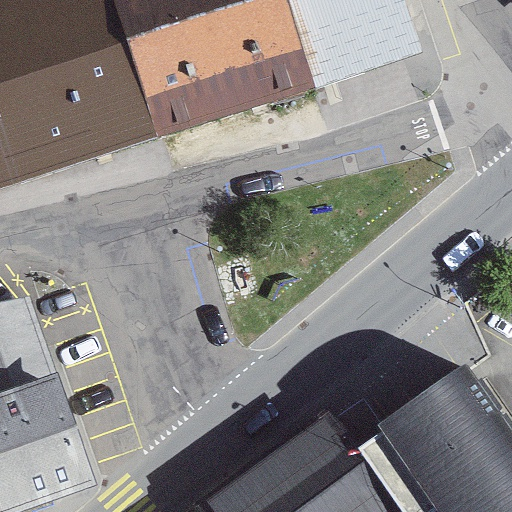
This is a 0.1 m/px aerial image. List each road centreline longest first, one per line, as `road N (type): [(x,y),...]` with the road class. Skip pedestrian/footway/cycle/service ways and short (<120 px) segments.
road 1 (residential): [(108,211),(438,129),(511,103)]
road 2 (secondary): [(199,467),(511,195)]
road 3 (unclassified): [(108,211),(199,467)]
